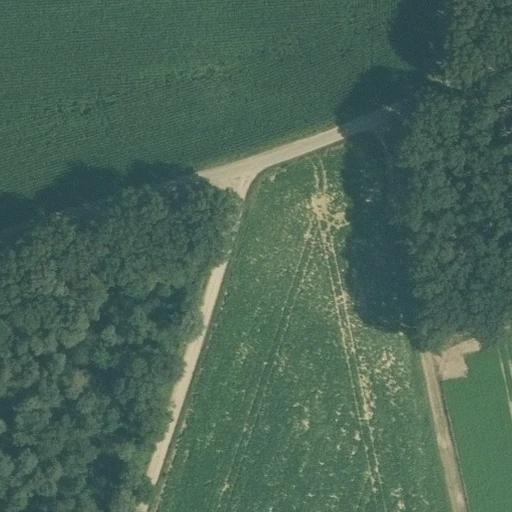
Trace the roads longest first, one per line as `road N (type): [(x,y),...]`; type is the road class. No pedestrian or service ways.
road 1 (unclassified): [(0,231),(38,214),(296,150),(511,62)]
road 2 (track): [(391,111),(403,222),(471,511)]
road 3 (track): [(259,161),(141,511)]
